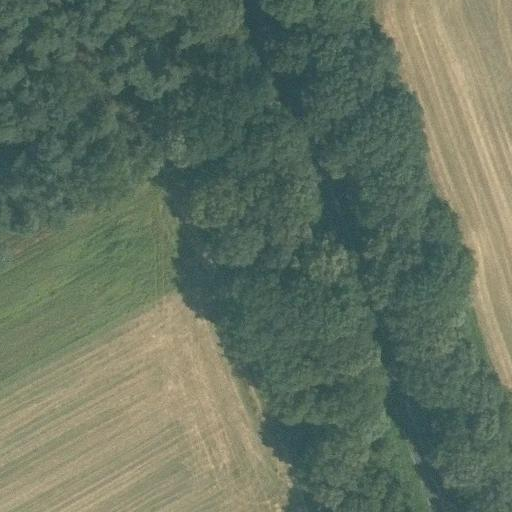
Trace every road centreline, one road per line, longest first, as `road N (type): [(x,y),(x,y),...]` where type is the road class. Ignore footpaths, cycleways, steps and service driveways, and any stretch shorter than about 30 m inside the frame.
road 1 (primary): [(446,511),(254,0)]
road 2 (track): [(300,511),(175,191)]
